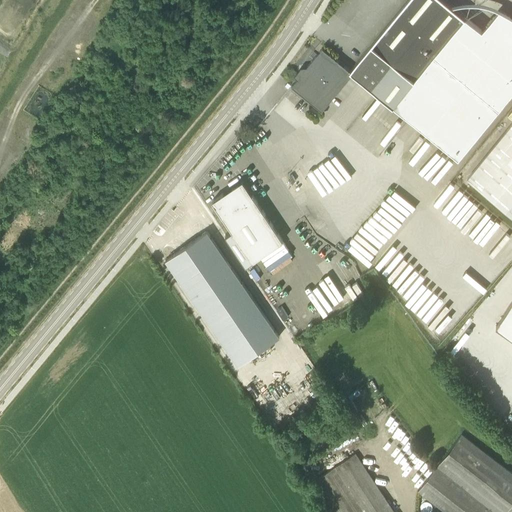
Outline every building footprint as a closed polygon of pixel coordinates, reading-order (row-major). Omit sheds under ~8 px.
[(323,47),(317,54),(291,85),(322,110),(353,73),(372,88),(394,105),(458,158),(511,93),(511,16),(509,18),(500,10),(483,31),(444,0),(408,0),(374,42),(351,70),(342,63),(323,47)] [(511,124),(468,179),(511,215),(511,124)] [(242,179),(212,200),(232,230),(225,234),(245,265),(252,260),(282,240),(242,179)] [(502,255),(511,241),(511,228),(477,204),(461,226),(502,255)] [(165,258),(237,364),(279,335),(206,230),(175,251),(165,258)] [(409,266),(405,270),(411,275),(406,279),(411,283),(419,274),(409,266)] [(420,276),(410,290),(414,293),(424,278),(420,276)] [(511,304),(497,327),(511,337),(511,304)] [(295,359),(277,371),(302,408),(320,396),(295,359)] [(276,372),(267,378),(288,409),(298,404),(276,372)] [(266,378),(248,390),(273,428),(292,415),(266,378)] [(418,490),(446,511),(503,511),(511,501),(511,472),(461,434),(437,465),(418,490)] [(395,511),(356,453),(314,481),(335,511),(395,511)]
